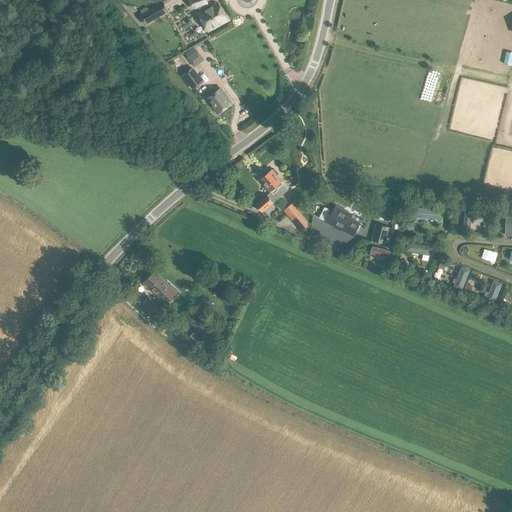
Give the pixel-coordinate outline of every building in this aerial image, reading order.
[(206,0),(189,0),(193,8),(198,6),(202,12),(198,14),(208,31),(228,20),(218,3),(209,8),(206,3),(207,3),(206,0)] [(157,18),(151,8),(139,16),(144,25),(157,18)] [(200,63),(193,54),(188,58),(193,64),(195,66),(197,64),(200,63)] [(203,82),(192,68),(183,75),(193,89),(203,82)] [(219,89),(206,99),(218,113),(231,103),(219,89)] [(267,195),(255,204),(262,213),(274,203),(273,202),(277,200),(283,195),(278,189),(283,184),(277,176),(279,174),(275,169),(273,170),(272,170),(260,180),(271,192),(267,195)] [(283,210),(292,221),(301,213),(292,203),(283,210)] [(325,221),(325,222),(353,236),(360,223),(351,218),(353,214),(336,205),(334,209),(332,208),(331,210),(325,221)] [(434,219),(435,209),(412,207),(411,219),(417,220),(417,217),(434,219)] [(474,220),(471,220),(472,212),(465,212),(463,231),(470,232),(471,224),(474,224),(474,220)] [(370,241),(386,245),(390,227),(375,223),(370,241)] [(455,283),(453,288),(461,291),(469,270),(462,267),(457,279),(455,278),(453,282),(455,283)] [(155,271),(143,283),(157,296),(162,291),(157,286),(163,280),(155,271)] [(437,274),(435,282),(441,283),(443,276),(437,274)] [(162,291),(157,296),(165,305),(177,293),(163,280),(157,286),(162,291)] [(494,281),(488,294),(486,293),(484,298),(487,299),(486,301),(494,304),(502,284),(494,281)] [(182,315),(206,337),(214,329),(189,307),(182,315)]
